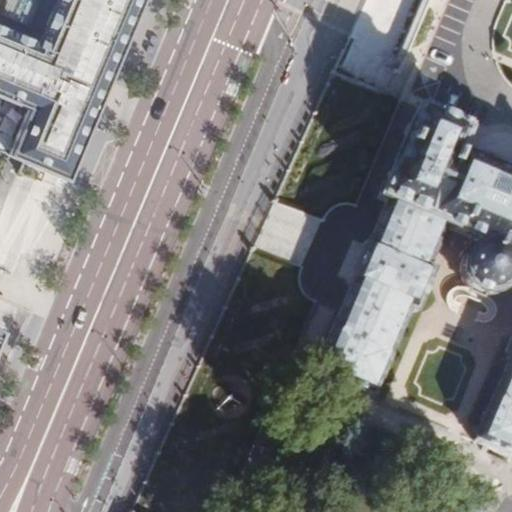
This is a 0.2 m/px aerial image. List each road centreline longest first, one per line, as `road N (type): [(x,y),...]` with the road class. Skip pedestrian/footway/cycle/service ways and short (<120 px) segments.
road 1 (primary): [(45,511),(49,473),(247,0)]
road 2 (primary): [(213,0),(0,504)]
